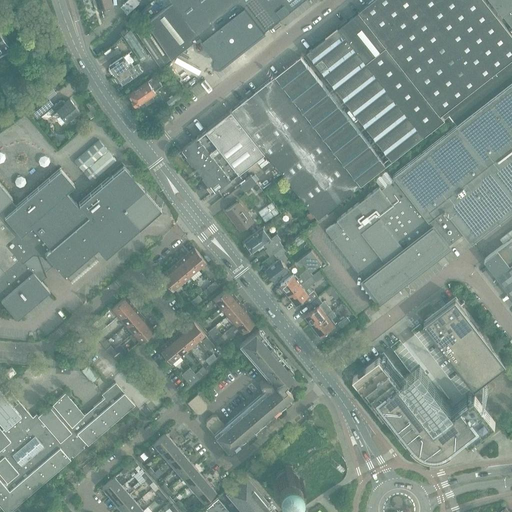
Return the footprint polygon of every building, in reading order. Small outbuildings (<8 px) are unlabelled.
[(95,0),(98,9),(113,5),(111,0),(95,0)] [(127,0),(121,6),(126,11),(128,14),(141,1),(139,0),(127,0)] [(171,0),(172,1),(199,35),(215,55),(214,57),(215,62),(216,63),(220,64),(301,0),(171,0)] [(395,0),(370,0),(358,10),(440,114),(441,114),(468,92),(395,0)] [(511,34),(485,0),(395,0),(468,92),(511,57),(511,34)] [(511,0),(491,0),(511,26),(511,0)] [(172,1),(147,22),(171,59),(199,35),(172,1)] [(444,118),(441,114),(440,114),(358,10),(338,25),(424,134),(444,118)] [(392,159),(424,134),(338,25),(306,50),(392,159)] [(159,67),(170,60),(148,26),(136,33),(159,67)] [(131,29),(124,36),(141,61),(146,58),(145,55),(147,54),(131,29)] [(0,57),(11,50),(0,33),(0,57)] [(115,49),(105,56),(109,62),(119,55),(118,54),(121,53),(118,48),(115,50),(115,49)] [(113,73),(115,75),(130,65),(131,66),(133,65),(132,63),(134,61),(129,54),(124,57),(123,56),(108,66),(109,66),(108,69),(111,73),(113,73)] [(300,55),(275,75),(275,76),(360,184),(386,164),(300,55)] [(472,243),(511,211),(511,57),(468,92),(441,114),(444,118),(449,115),(457,125),(392,174),(395,178),(381,189),(379,186),(336,219),(337,221),(325,230),(379,299),(463,233),(472,243)] [(134,66),(133,65),(131,66),(130,65),(115,75),(122,85),(136,76),(143,72),(138,64),(134,66)] [(156,75),(154,77),(128,94),(131,99),(130,101),(133,105),(135,105),(136,106),(144,101),(146,104),(153,100),(150,96),(155,93),(154,91),(163,85),(156,75)] [(232,110),(243,125),(265,152),(317,218),(318,219),(361,185),(360,184),(275,76),(232,110)] [(178,92),(167,101),(171,106),(181,97),(178,92)] [(48,99),(32,111),(38,118),(48,111),(52,115),(57,111),(60,115),(56,118),(61,124),(65,121),(65,122),(79,111),(69,99),(63,104),(60,100),(54,105),(49,99),(48,98),(48,99)] [(93,115),(98,112),(90,101),(86,104),(93,115)] [(215,191),(265,152),(243,125),(231,109),(181,148),(215,191)] [(143,113),(138,117),(143,122),(147,119),(143,113)] [(99,140),(74,161),(92,181),(116,160),(99,140)] [(0,305),(3,303),(16,318),(48,291),(39,280),(45,275),(45,276),(46,276),(43,266),(53,263),(67,279),(98,253),(95,250),(98,248),(105,256),(160,209),(120,162),(108,172),(111,175),(78,203),(79,204),(78,205),(75,202),(65,191),(73,184),(60,168),(16,206),(10,199),(12,197),(0,183),(0,305)] [(252,176),(241,185),(246,191),(257,182),(252,176)] [(239,231),(253,221),(239,202),(225,212),(239,231)] [(271,202),(258,211),(266,222),(279,213),(271,202)] [(263,226),(243,240),(253,253),(263,246),(270,256),(274,253),(283,247),(282,246),(283,246),(279,240),(281,239),(277,233),(271,237),(263,226)] [(511,228),(500,237),(504,241),(511,234),(511,228)] [(301,235),(294,241),(298,245),(305,240),(301,235)] [(511,237),(484,259),(511,295),(511,237)] [(280,258),(266,269),(274,280),(288,269),(283,262),(287,258),(283,253),(286,251),(283,247),(274,253),(278,258),(279,257),(280,258)] [(193,248),(184,255),(196,270),(205,262),(193,248)] [(311,250),(297,261),(301,266),(304,263),(307,268),(308,268),(311,272),(322,263),(311,250)] [(184,255),(176,262),(188,276),(196,270),(184,255)] [(176,262),(168,269),(180,283),(188,276),(176,262)] [(293,273),(280,284),(288,293),(311,275),(313,274),(311,272),(308,268),(307,268),(299,274),(301,276),(297,279),(293,273)] [(172,291),(180,283),(168,269),(160,276),(172,291)] [(311,275),(288,293),(296,304),(303,299),(307,304),(318,295),(310,285),(315,280),(311,275)] [(219,276),(213,281),(217,285),(223,280),(219,276)] [(211,290),(217,285),(213,281),(207,286),(211,290)] [(212,299),(220,308),(234,296),(226,287),(212,299)] [(312,310),(305,315),(313,325),(332,309),(324,300),(322,301),(318,295),(307,304),(312,310)] [(110,308),(118,318),(132,305),(124,296),(110,308)] [(220,308),(226,315),(240,303),(234,296),(220,308)] [(473,385),(500,364),(505,361),(455,297),(424,321),(473,385)] [(226,315),(233,324),(247,312),(240,303),(226,315)] [(118,318),(124,325),(138,313),(132,305),(118,318)] [(332,309),(313,325),(321,335),(336,324),(332,318),(336,315),(332,309)] [(254,320),(247,312),(233,324),(240,332),(254,320)] [(124,325),(131,333),(146,321),(138,313),(124,325)] [(340,327),(349,321),(346,317),(337,324),(340,327)] [(192,320),(183,327),(196,341),(204,334),(192,320)] [(209,324),(206,320),(201,324),(204,328),(209,324)] [(153,329),(146,321),(131,333),(139,342),(153,329)] [(214,326),(207,332),(212,337),(214,340),(219,336),(221,334),(219,331),(214,326)] [(183,327),(175,334),(187,348),(196,341),(183,327)] [(93,331),(97,336),(101,332),(97,328),(93,331)] [(290,388),(291,386),(291,383),(290,381),(290,379),(289,379),(293,375),(290,372),(292,369),(257,328),(241,343),(270,377),(270,380),(261,379),(259,382),(261,385),(270,385),(269,388),(225,426),(216,415),(211,414),(205,420),(205,424),(229,452),(290,400),(288,397),(292,394),(288,390),(289,389),(290,388)] [(175,334),(167,341),(180,355),(187,348),(175,334)] [(219,336),(214,340),(218,344),(223,340),(219,336)] [(171,362),(180,355),(167,341),(159,348),(171,362)] [(117,352),(113,355),(117,360),(123,354),(119,350),(117,352)] [(428,455),(430,456),(434,456),(438,455),(444,454),(449,451),(452,449),(443,438),(457,427),(468,442),(495,421),(474,395),(469,399),(467,396),(451,408),(419,366),(402,379),(386,359),(383,361),(379,356),(352,376),(403,441),(410,435),(415,441),(410,444),(412,446),(417,450),(422,453),(428,455)] [(89,364),(81,370),(92,383),(99,376),(89,364)] [(130,365),(122,372),(125,376),(133,369),(130,365)] [(12,368),(4,374),(8,379),(16,372),(12,368)] [(192,370),(183,377),(187,381),(190,385),(192,383),(199,378),(198,377),(195,373),(192,370)] [(0,503),(7,511),(18,501),(19,503),(20,502),(18,500),(21,498),(23,500),(45,480),(43,478),(46,476),(48,478),(70,459),(68,457),(71,454),(72,455),(83,446),(82,444),(85,442),(87,444),(134,403),(115,381),(101,393),(104,396),(83,414),(64,391),(51,403),(53,405),(50,407),(48,405),(37,414),(35,412),(32,415),(8,389),(2,392),(0,390),(0,422),(4,427),(1,429),(0,427),(0,503)] [(206,408),(206,404),(197,393),(186,402),(196,413),(200,413),(206,408)] [(153,442),(160,451),(172,441),(165,432),(153,442)] [(160,451),(167,459),(179,449),(172,441),(160,451)] [(167,459),(174,467),(186,457),(179,449),(167,459)] [(174,467),(181,476),(193,465),(186,457),(174,467)] [(131,463),(121,471),(123,475),(133,466),(131,463)] [(181,476),(188,484),(200,474),(193,465),(181,476)] [(275,477),(275,478),(270,478),(270,483),(274,484),(275,486),(275,487),(276,489),(277,490),(278,491),(280,492),(281,493),(283,494),(283,498),(289,498),(289,494),(290,494),(291,493),(292,493),(294,492),(295,491),(296,490),(297,488),(298,485),(302,486),(303,480),(298,480),(298,478),(297,477),(296,475),(294,473),(293,472),(292,472),(291,471),(291,466),(285,465),(284,470),(283,470),(281,471),(280,472),(278,473),(278,474),(276,475),(276,476),(275,477)] [(158,476),(153,470),(150,474),(155,480),(158,476)] [(188,484),(195,492),(207,482),(200,474),(188,484)] [(276,511),(245,475),(227,491),(225,489),(197,511),(276,511)] [(101,486),(109,495),(121,484),(114,476),(101,486)] [(152,482),(147,476),(144,478),(149,484),(152,482)] [(139,481),(131,488),(133,490),(140,483),(139,481)] [(215,491),(207,482),(195,492),(203,501),(215,491)] [(109,495),(116,503),(128,492),(121,484),(109,495)] [(173,493),(168,487),(164,490),(169,496),(173,493)] [(116,503),(123,511),(135,501),(128,492),(116,503)] [(166,498),(161,492),(158,495),(163,501),(166,498)] [(123,511),(138,511),(142,509),(135,501),(123,511)]
